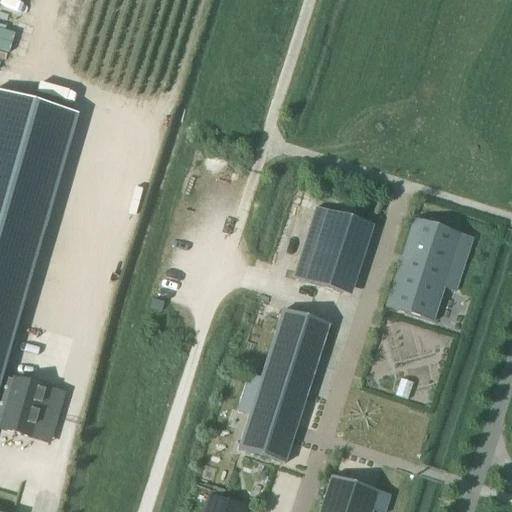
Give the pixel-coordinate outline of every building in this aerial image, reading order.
[(0,95),(0,380),(1,375),(76,117),(0,95)] [(295,277),(347,298),(368,232),(315,214),(295,277)] [(389,311),(430,324),(441,290),(453,294),(470,240),(417,223),(389,311)] [(150,301),(148,310),(161,313),(163,304),(150,301)] [(246,417),(235,451),(277,464),(292,417),(319,335),(280,321),(261,381),(246,376),(235,413),(246,417)] [(1,375),(0,380),(0,431),(29,439),(32,428),(51,433),(64,391),(14,377),(13,379),(1,375)] [(329,478),(317,511),(382,511),(387,497),(373,493),(377,481),(368,478),(364,490),(329,478)]
